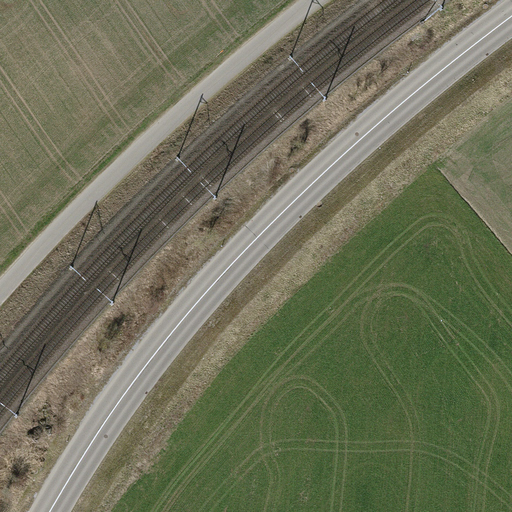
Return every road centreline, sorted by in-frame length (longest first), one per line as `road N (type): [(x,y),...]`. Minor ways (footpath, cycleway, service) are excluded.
road 1 (tertiary): [(511,16),(259,235),(130,386),(50,511)]
road 2 (unclassified): [(0,292),(169,122),(315,0)]
